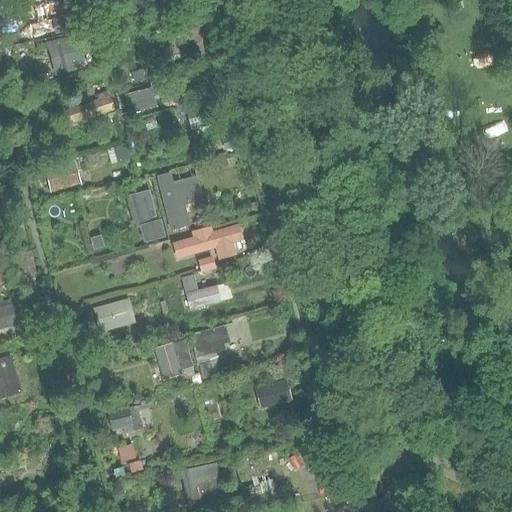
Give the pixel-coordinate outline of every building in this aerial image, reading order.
[(57,0),(31,0),(36,21),(62,16),(57,0)] [(92,30),(88,14),(77,17),(81,32),(92,30)] [(62,20),(54,22),(57,35),(69,32),(66,19),(62,20)] [(197,20),(176,25),(180,43),(201,38),(197,20)] [(75,36),(49,43),(58,75),(83,67),(75,36)] [(152,89),(123,96),(128,116),(157,109),(152,89)] [(98,102),(67,112),(71,124),(112,111),(106,93),(96,97),(98,102)] [(218,116),(214,104),(180,114),(183,125),(194,123),(195,127),(207,123),(207,119),(218,116)] [(132,128),(125,130),(127,141),(135,139),(132,128)] [(234,137),(220,141),(223,152),(237,148),(234,137)] [(125,146),(112,149),(117,164),(129,160),(125,146)] [(67,166),(44,171),(50,193),(72,187),(67,166)] [(169,175),(157,178),(169,231),(188,226),(183,206),(193,203),(188,180),(171,184),(169,175)] [(112,233),(105,211),(89,215),(95,237),(112,233)] [(160,221),(139,227),(144,245),(165,239),(160,221)] [(192,239),(174,244),(178,260),(215,249),(218,260),(233,256),(230,245),(237,243),(232,227),(210,234),(209,229),(191,233),(192,239)] [(100,237),(90,240),(93,252),(103,249),(100,237)] [(12,258),(0,260),(0,280),(4,282),(17,279),(12,258)] [(212,258),(197,262),(200,274),(216,270),(212,258)] [(193,276),(181,279),(189,311),(221,303),(216,287),(196,292),(193,276)] [(127,302),(94,311),(100,332),(133,322),(127,302)] [(0,329),(19,324),(13,304),(0,308),(0,329)] [(191,336),(189,336),(195,358),(224,351),(223,345),(228,344),(224,327),(191,336)] [(120,335),(110,338),(113,349),(128,345),(127,339),(122,341),(120,335)] [(175,344),(154,351),(163,381),(181,375),(180,371),(192,368),(184,342),(175,344)] [(9,357),(0,360),(0,397),(1,400),(21,394),(9,357)] [(199,366),(198,367),(202,381),(204,380),(220,376),(216,362),(199,366)] [(284,381),(254,390),(260,410),(290,400),(284,381)] [(236,417),(232,401),(222,404),(226,420),(236,417)] [(136,407),(107,414),(111,432),(123,429),(124,434),(141,430),(136,407)] [(143,457),(139,441),(118,447),(122,463),(143,457)] [(262,458),(235,465),(239,483),(266,476),(262,458)] [(143,471),(140,462),(128,465),(131,475),(143,471)] [(215,465),(198,468),(205,504),(223,500),(215,465)]
